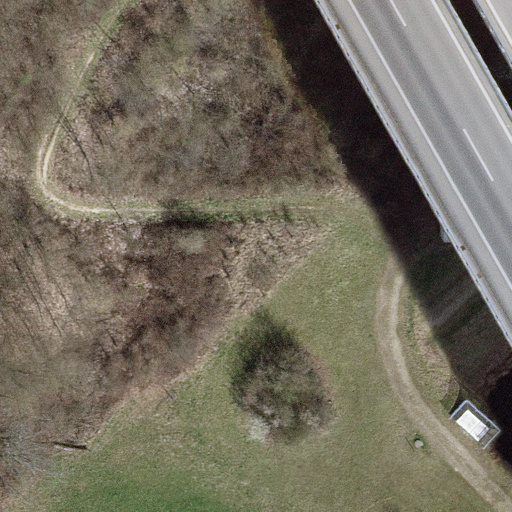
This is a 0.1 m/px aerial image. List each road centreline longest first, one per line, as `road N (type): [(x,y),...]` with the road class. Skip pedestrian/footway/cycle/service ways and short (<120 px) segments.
road 1 (track): [(511,136),(394,240),(387,353),(449,450),(510,511)]
road 2 (motorway): [(389,0),(511,217)]
